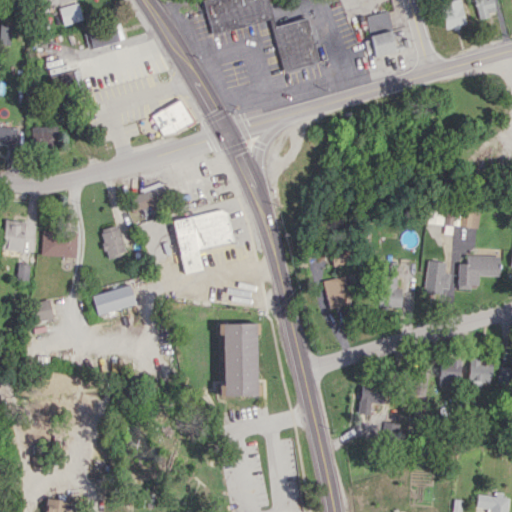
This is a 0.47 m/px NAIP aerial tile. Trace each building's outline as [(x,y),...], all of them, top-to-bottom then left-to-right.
[(267,20),(269,26),(271,25),(265,0),(201,0),(209,33),(267,20)] [(449,0),(437,3),(443,29),(464,25),(458,0),(449,0)] [(494,12),(490,0),(472,0),(477,17),(494,12)] [(62,25),(81,18),(76,2),(56,8),(62,25)] [(385,10),(364,16),(374,56),(395,51),(385,10)] [(269,26),(281,71),(317,62),(305,18),(269,26)] [(121,41),(118,25),(86,30),(89,47),(121,41)] [(9,28),(0,27),(0,43),(8,44),(9,28)] [(74,82),(69,69),(51,77),(57,89),(74,82)] [(161,137),(191,121),(179,98),(149,114),(161,137)] [(0,143),(15,144),(16,127),(0,126),(0,143)] [(30,126),(30,149),(56,148),(56,126),(30,126)] [(130,211),(167,201),(161,182),(138,188),(140,193),(126,197),(130,211)] [(426,223),(452,224),(452,207),(426,206),(426,223)] [(171,219),(182,273),(201,269),(197,248),(231,241),(225,208),(171,219)] [(458,226),(477,227),(477,211),(459,210),(458,226)] [(22,250),(23,220),(2,219),(1,250),(22,250)] [(124,253),(116,224),(98,229),(106,258),(124,253)] [(74,257),(75,232),(40,230),(39,255),(74,257)] [(456,286),(477,287),(477,275),(498,276),(498,255),(465,255),(465,263),(457,263),(456,286)] [(423,290),(448,292),(449,272),(443,272),(444,261),(425,260),(423,290)] [(400,306),(400,287),(395,287),(396,262),(379,261),(378,305),(400,306)] [(28,264),(16,263),(14,279),(26,280),(28,264)] [(345,276),(322,279),(326,307),(349,304),(345,276)] [(90,295),(96,315),(134,304),(128,284),(90,295)] [(52,318),(47,298),(28,303),(33,323),(52,318)] [(254,323),(217,323),(217,334),(220,334),(220,395),(255,395),(254,323)] [(438,358),(438,382),(457,383),(458,359),(438,358)] [(488,385),(491,362),(469,358),(465,381),(488,385)] [(511,385),(511,366),(497,366),(496,384),(511,385)] [(368,414),(369,402),(383,404),(384,386),(359,383),(356,413),(368,414)] [(474,507),(487,508),(486,511),(505,511),(507,496),(476,492),(474,507)] [(71,511),(70,498),(42,499),(42,511),(64,511),(65,511),(71,511)] [(461,511),(461,499),(451,499),(451,511),(461,511)]
